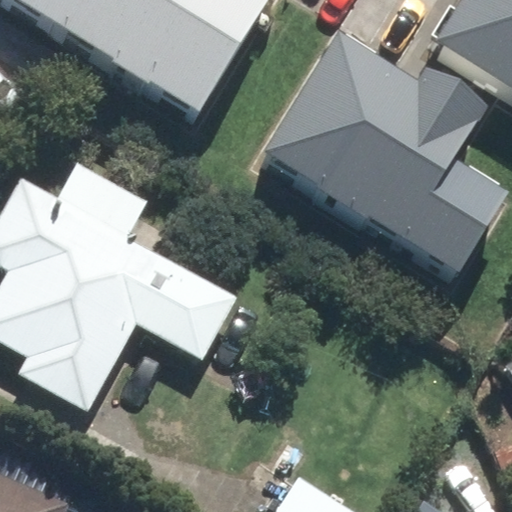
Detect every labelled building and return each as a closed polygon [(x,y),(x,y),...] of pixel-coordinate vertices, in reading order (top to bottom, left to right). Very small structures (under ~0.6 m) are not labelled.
[(0,0),(201,125),(275,6),(265,0),(0,0)] [(511,109),(511,0),(465,0),(429,58),(511,109)] [(337,49),(260,168),(455,292),(509,208),(448,169),(481,118),(418,78),(408,94),(337,49)] [(61,202),(22,181),(0,222),(0,353),(25,367),(14,387),(83,423),(133,326),(205,364),(236,304),(155,261),(166,241),(137,226),(148,206),(77,170),(61,202)] [(511,364),(502,375),(511,384),(511,364)] [(66,511),(70,503),(0,474),(0,511),(66,511)] [(336,511),(295,487),(279,511),(336,511)]
